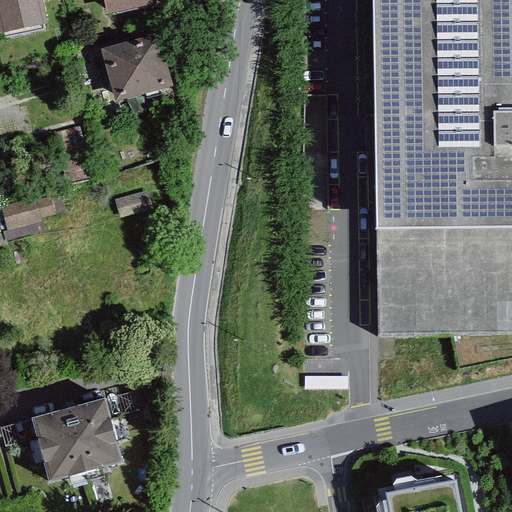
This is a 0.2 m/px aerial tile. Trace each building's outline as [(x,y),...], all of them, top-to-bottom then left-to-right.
[(44,0),(0,0),(0,32),(1,39),(51,28),(44,0)] [(105,0),(109,18),(159,8),(157,0),(105,0)] [(511,0),(373,0),(382,338),(511,333),(511,0)] [(163,40),(105,54),(117,107),(175,93),(163,40)] [(152,194),(117,203),(122,221),(156,212),(152,194)] [(54,200),(40,204),(44,222),(59,218),(54,200)] [(39,201),(3,210),(9,234),(45,225),(44,222),(40,204),(39,201)] [(109,408),(35,426),(50,489),(124,471),(109,408)] [(386,493),(389,511),(460,511),(455,482),(386,493)]
